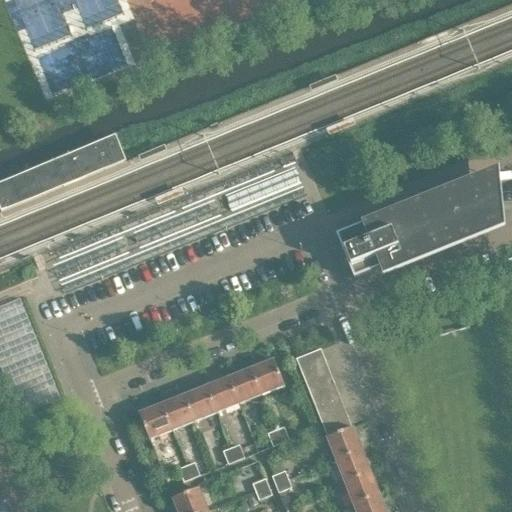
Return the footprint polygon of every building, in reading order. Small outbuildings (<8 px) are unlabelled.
[(64,186),(85,177),(84,174),(121,158),(114,141),(14,182),(21,199),(62,182),(64,186)] [(355,279),(465,235),(458,218),(463,216),(478,210),(472,196),(452,204),(447,191),(338,235),(355,279)] [(321,350),(297,360),(302,371),(326,361),(321,350)] [(278,368),(275,361),(252,370),(262,396),(284,388),(285,391),(299,386),(289,363),(278,368)] [(306,382),(330,372),(326,361),(302,371),(306,382)] [(230,379),(240,405),(262,396),(252,370),(230,379)] [(311,393),(335,383),(330,372),(306,382),(311,393)] [(207,388),(218,414),(240,405),(230,379),(207,388)] [(335,383),(311,393),(315,404),(339,395),(335,383)] [(218,414),(207,388),(185,396),(195,423),(218,414)] [(339,395),(315,404),(320,415),(344,406),(339,395)] [(195,423),(185,396),(163,405),(173,431),(195,423)] [(140,414),(150,440),(173,431),(163,405),(140,414)] [(344,406),(320,415),(324,427),(348,417),(344,406)] [(312,428),(307,415),(295,420),(299,433),(312,428)] [(329,438),(353,428),(348,417),(324,427),(329,438)] [(290,441),(284,428),(276,431),(281,444),(290,441)] [(329,438),(327,438),(337,461),(363,451),(354,428),(353,428),(329,438)] [(269,434),(274,447),(281,444),(276,431),(269,434)] [(245,459),(240,446),(232,449),(237,462),(245,459)] [(224,452),(229,465),(237,462),(232,449),(224,452)] [(345,483),(372,473),(363,451),(337,461),(345,483)] [(201,476),(195,463),(187,466),(192,479),(201,476)] [(179,469),(185,482),(192,479),(187,466),(179,469)] [(286,471),(274,476),(277,485),(290,480),(286,471)] [(354,506),(381,495),(372,473),(345,483),(354,506)] [(267,479),(254,484),(258,492),(270,487),(267,479)] [(280,493),(292,487),(290,480),(277,485),(280,493)] [(261,500),(274,495),(270,487),(258,492),(261,500)] [(200,488),(174,499),(179,511),(208,511),(209,511),(200,488)] [(356,511),(387,511),(381,495),(354,506),(356,511)]
